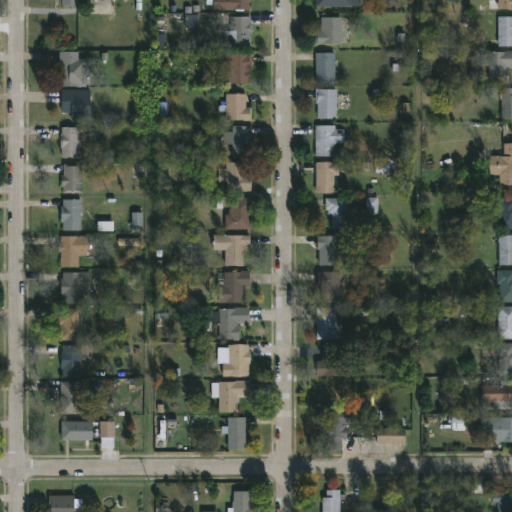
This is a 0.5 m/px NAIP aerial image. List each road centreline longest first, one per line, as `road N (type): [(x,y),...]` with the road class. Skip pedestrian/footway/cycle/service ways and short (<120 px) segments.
road 1 (residential): [(20,511),(13,0)]
road 2 (residential): [(0,469),(511,467)]
road 3 (residential): [(286,511),(285,0)]
